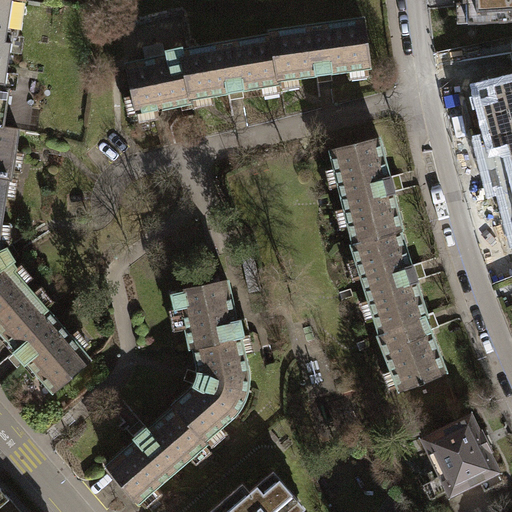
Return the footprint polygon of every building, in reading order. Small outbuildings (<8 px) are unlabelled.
[(0,0),(0,124),(4,125),(9,89),(4,88),(12,34),(17,35),(21,0),(0,0)] [(511,0),(462,0),(463,4),(467,3),(468,24),(511,22),(511,0)] [(270,31),(271,34),(278,79),(370,65),(362,17),(270,31)] [(271,34),(182,50),(190,99),(278,83),(278,79),(271,34)] [(166,54),(126,63),(139,119),(157,116),(160,113),(161,107),(191,101),(190,99),(182,50),(181,47),(165,49),(166,54)] [(511,236),(511,78),(474,88),(487,137),(477,139),(491,194),(501,192),(511,236)] [(4,125),(0,124),(0,220),(1,221),(16,127),(4,125)] [(379,137),(330,150),(353,242),(400,228),(402,228),(379,137)] [(0,238),(1,221),(0,220),(0,311),(29,287),(15,272),(0,239),(0,238)] [(400,228),(353,242),(351,242),(380,332),(425,315),(426,314),(400,228)] [(227,280),(170,291),(174,311),(184,316),(190,344),(193,344),(240,335),(244,334),(241,319),(234,320),(227,280)] [(29,287),(0,311),(0,336),(25,365),(29,362),(52,390),(89,358),(29,287)] [(425,315),(380,332),(377,333),(399,387),(446,369),(425,315)] [(240,335),(193,344),(196,369),(192,385),(173,404),(205,440),(233,414),(243,404),(247,391),(248,374),(240,335)] [(205,440),(173,404),(103,465),(135,501),(205,440)] [(472,414),(423,437),(441,474),(423,481),(431,498),(479,478),(484,488),(503,478),(472,414)] [(299,511),(304,507),(273,471),(249,492),(242,484),(208,511),(299,511)] [(21,511),(8,497),(0,503),(0,511),(21,511)]
